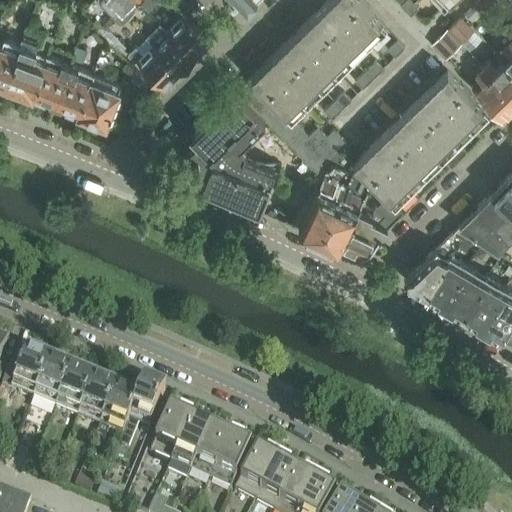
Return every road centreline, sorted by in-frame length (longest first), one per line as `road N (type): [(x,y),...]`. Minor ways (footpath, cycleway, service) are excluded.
road 1 (tertiary): [(0,287),(335,433),(460,511)]
road 2 (tertiary): [(358,288),(107,180)]
road 3 (residential): [(358,288),(511,136)]
road 4 (residential): [(107,180),(123,149),(206,67),(245,43)]
road 5 (tertiary): [(511,378),(358,288)]
road 6 (residential): [(348,123),(424,45),(381,0)]
